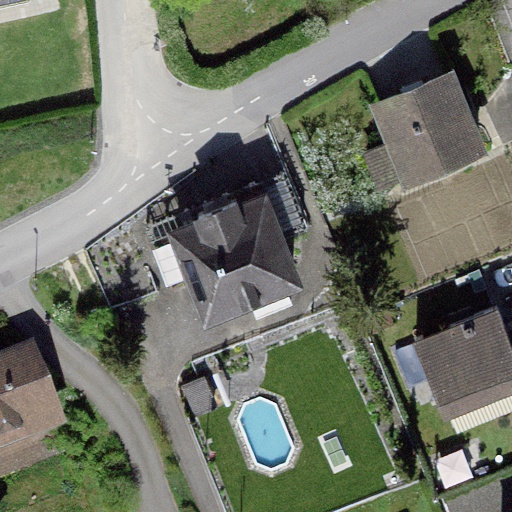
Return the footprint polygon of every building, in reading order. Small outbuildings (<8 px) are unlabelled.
[(404,174),(473,144),(444,75),(374,104),(390,142),(363,154),(374,181),(402,169),(404,174)] [(288,275),(269,227),(258,197),(234,207),(231,200),(194,215),(197,221),(148,241),(167,288),(192,278),(204,308),(211,306),(214,315),(246,302),(242,293),(288,275)] [(441,411),(511,382),(511,356),(492,307),(412,338),(441,411)] [(0,450),(51,431),(24,361),(0,370),(0,450)] [(511,511),(511,468),(437,498),(442,511),(511,511)] [(13,511),(114,511),(102,479),(13,511)]
